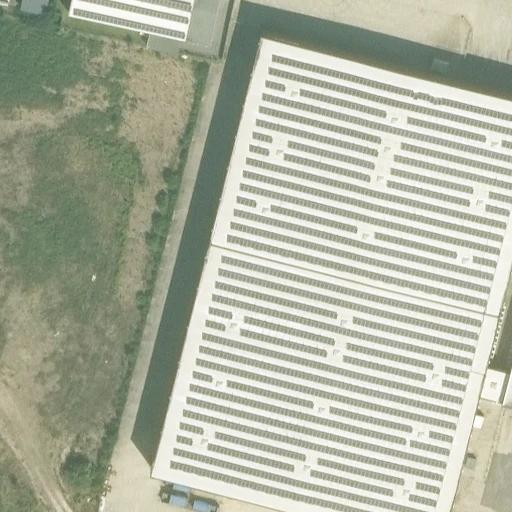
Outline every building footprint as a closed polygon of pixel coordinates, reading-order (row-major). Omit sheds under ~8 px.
[(23,0),(22,6),(48,11),(50,0),(23,0)] [(195,0),(72,0),(70,11),(188,36),(195,0)] [(195,0),(188,36),(211,41),(219,0),(195,0)] [(511,76),(267,15),(154,461),(357,511),(448,511),(481,383),(488,357),(511,260),(511,76)] [(511,363),(511,362),(488,357),(481,383),(505,390),(511,363)] [(511,363),(505,390),(503,398),(511,399),(511,363)]
